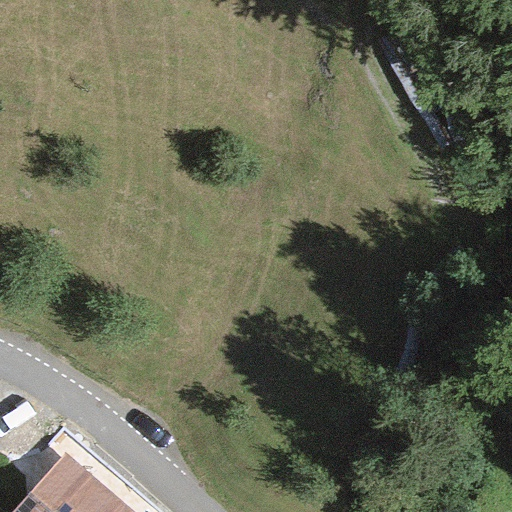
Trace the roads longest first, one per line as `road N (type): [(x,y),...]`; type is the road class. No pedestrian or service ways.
road 1 (track): [(511,305),(380,78),(352,0)]
road 2 (residential): [(0,359),(62,394),(203,511)]
